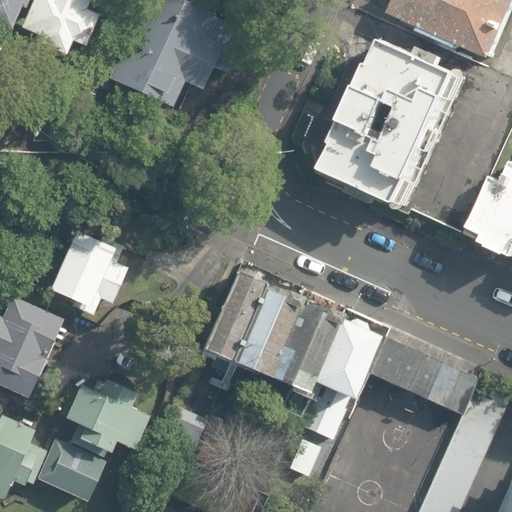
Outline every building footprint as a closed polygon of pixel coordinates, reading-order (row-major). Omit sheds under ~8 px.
[(28,0),(0,0),(0,17),(14,24),(18,9),(23,13),(28,0)] [(85,0),(32,0),(21,24),(37,34),(34,40),(64,55),(72,39),(86,44),(97,13),(83,9),(85,0)] [(222,21),(174,0),(124,0),(103,74),(167,107),(178,81),(199,89),(218,44),(222,21)] [(511,20),(511,0),(395,0),(391,11),(496,57),(511,20)] [(472,85),(389,48),(329,178),(412,216),(472,85)] [(511,164),(508,175),(496,178),(467,236),(511,253),(511,164)] [(117,246),(70,233),(51,288),(83,305),(117,246)] [(231,359),(263,287),(238,275),(204,346),(231,359)] [(298,300),(263,287),(231,359),(268,375),(298,300)] [(61,321),(10,295),(2,316),(0,315),(0,383),(27,397),(61,321)] [(341,318),(298,300),(268,375),(308,392),(312,383),(341,318)] [(379,334),(341,318),(312,383),(354,399),(379,334)] [(481,371),(389,327),(368,375),(445,408),(459,414),(475,382),(481,371)] [(139,412),(134,393),(96,376),(85,389),(78,385),(63,421),(78,437),(107,446),(124,442),(139,412)] [(417,511),(459,511),(511,398),(511,391),(481,377),(417,511)] [(0,497),(3,498),(9,485),(10,485),(12,480),(23,485),(25,479),(32,482),(46,451),(30,444),(36,430),(0,415),(0,497)] [(38,479),(86,501),(105,461),(55,438),(36,478),(38,479)] [(172,495),(208,511),(251,511),(262,490),(190,457),(172,495)] [(511,511),(511,477),(496,511),(511,511)] [(180,511),(183,507),(152,492),(142,511),(180,511)]
